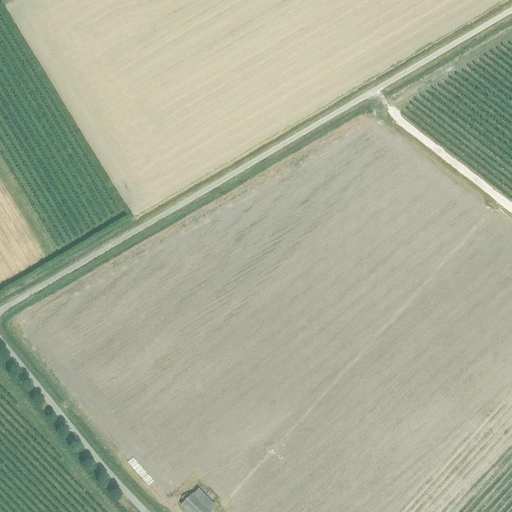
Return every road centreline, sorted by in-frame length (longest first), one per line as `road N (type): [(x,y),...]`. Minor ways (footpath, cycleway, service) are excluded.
road 1 (unclassified): [(0,312),(511,12)]
road 2 (unclassified): [(141,511),(0,340)]
